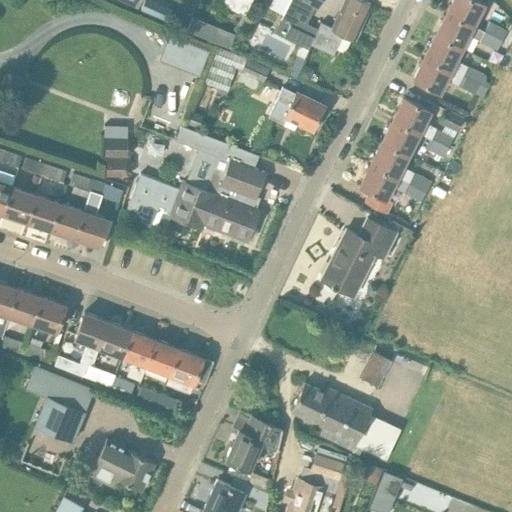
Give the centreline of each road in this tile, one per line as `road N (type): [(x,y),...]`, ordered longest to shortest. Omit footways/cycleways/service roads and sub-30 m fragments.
road 1 (residential): [(243,336),(408,7)]
road 2 (residential): [(0,247),(243,336)]
road 3 (residential): [(163,511),(243,336)]
